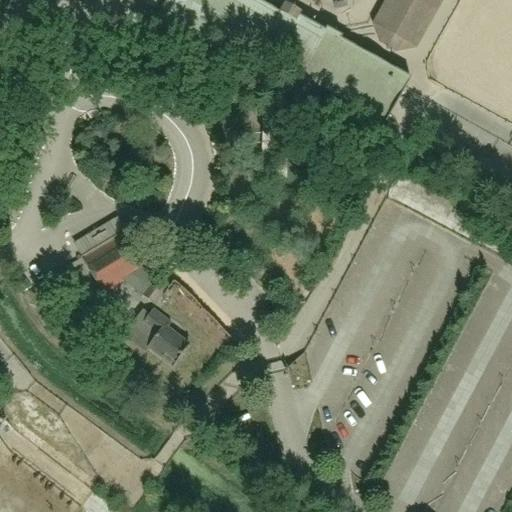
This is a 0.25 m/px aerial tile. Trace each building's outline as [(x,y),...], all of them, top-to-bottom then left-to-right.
[(165,3),(156,19),(176,31),(177,31),(199,43),(207,48),(215,33),(385,127),(388,120),(406,88),(247,0),(160,0),(165,3)] [(385,0),(372,25),(379,44),(396,54),(417,49),(445,0),(385,0)] [(6,64),(0,72),(0,90),(4,93),(18,72),(6,64)] [(287,180),(288,120),(262,119),(261,179),(287,180)] [(104,295),(147,269),(127,235),(84,261),(104,295)] [(154,303),(166,287),(156,279),(143,296),(154,303)] [(256,286),(245,296),(255,307),(266,297),(256,286)] [(146,354),(150,349),(174,367),(190,346),(168,330),(173,324),(155,311),(151,317),(143,311),(123,337),(146,354)]
